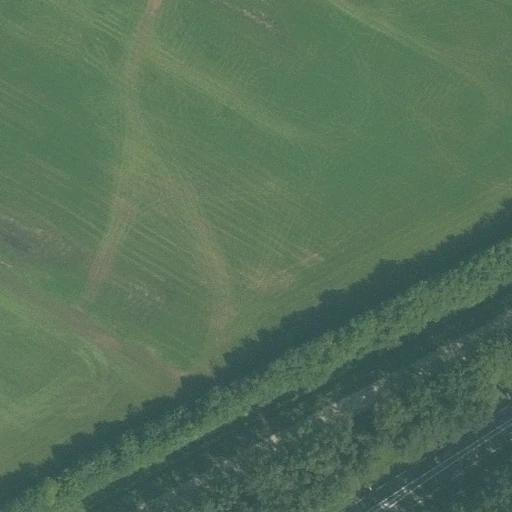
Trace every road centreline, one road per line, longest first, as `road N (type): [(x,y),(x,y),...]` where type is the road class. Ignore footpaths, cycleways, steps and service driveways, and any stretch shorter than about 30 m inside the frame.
road 1 (unclassified): [(149,511),(511,324)]
road 2 (primary): [(484,437),(356,511)]
